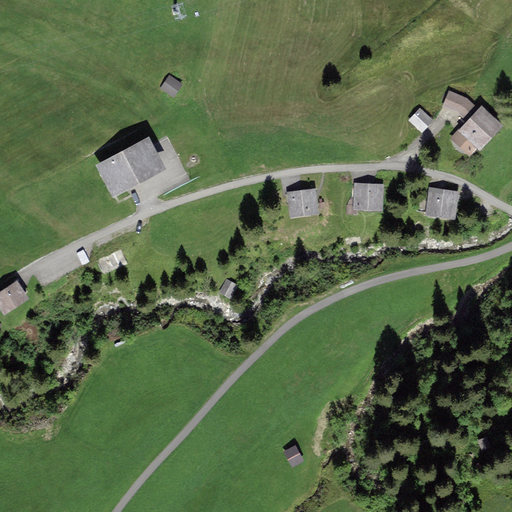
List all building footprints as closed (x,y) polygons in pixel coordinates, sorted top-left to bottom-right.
[(169,77),(161,88),(173,95),(180,84),(169,77)] [(447,93),(440,109),(455,114),(463,121),(447,140),(466,158),(497,127),(463,100),(447,93)] [(420,106),(409,119),(423,132),(434,119),(420,106)] [(145,143),(103,165),(106,171),(101,174),(105,180),(110,178),(116,190),(158,167),(145,143)] [(379,186),(351,185),(350,211),(378,212),(379,186)] [(425,188),(421,216),(449,220),(453,193),(425,188)] [(311,190),(284,194),(287,219),(315,215),(311,190)] [(121,249),(96,260),(101,271),(103,272),(126,262),(121,249)] [(223,280),(217,293),(230,300),(237,287),(223,280)] [(18,283),(0,294),(0,304),(1,304),(5,309),(24,297),(18,289),(21,287),(18,283)] [(294,447),(281,454),(289,469),(302,462),(294,447)]
